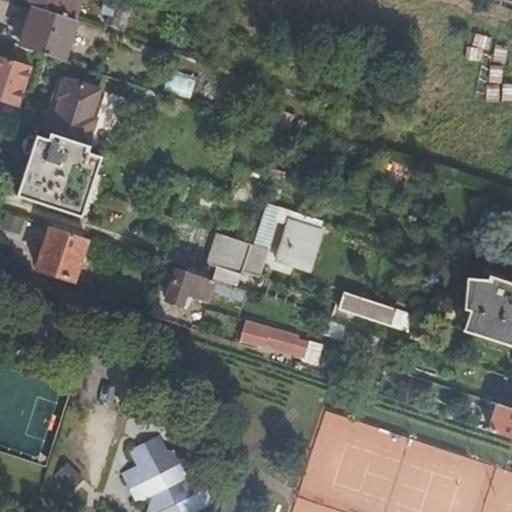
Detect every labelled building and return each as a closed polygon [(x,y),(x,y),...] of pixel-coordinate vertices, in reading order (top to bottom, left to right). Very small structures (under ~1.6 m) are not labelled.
[(77,20),(83,0),(30,0),(29,4),(38,7),(77,20)] [(63,61),(77,20),(38,7),(25,48),(32,50),(63,61)] [(113,26),(125,30),(131,10),(119,7),(113,26)] [(0,101),(20,108),(33,67),(0,55),(0,101)] [(102,90),(61,77),(55,98),(59,99),(54,116),(56,116),(52,130),(55,131),(54,135),(88,146),(90,147),(99,119),(94,117),(102,90)] [(55,98),(50,114),(54,116),(59,99),(55,98)] [(54,135),(53,135),(50,143),(35,138),(16,198),(80,219),(100,160),(84,154),(88,146),(54,135)] [(208,262),(259,279),(278,223),(288,226),(276,262),(308,273),(322,231),(318,230),(321,221),(270,206),(257,243),(218,231),(208,262)] [(87,238),(50,226),(35,269),(72,281),(87,238)] [(113,263),(118,248),(96,241),(91,256),(113,263)] [(206,301),(213,280),(167,265),(162,278),(172,281),(165,300),(182,305),(186,295),(206,301)] [(511,283),(488,276),(487,280),(466,279),(464,311),(469,313),(463,330),(511,346),(511,283)] [(243,304),(247,291),(225,283),(220,297),(243,304)] [(403,330),(408,313),(344,291),(338,309),(403,330)] [(265,345),(303,357),(306,346),(269,334),(270,330),(259,326),(257,330),(244,327),(240,340),(264,348),(265,345)] [(511,438),(511,406),(498,402),(489,431),(511,438)] [(188,457),(142,442),(129,485),(151,494),(144,511),(195,511),(204,488),(181,480),(188,457)]
